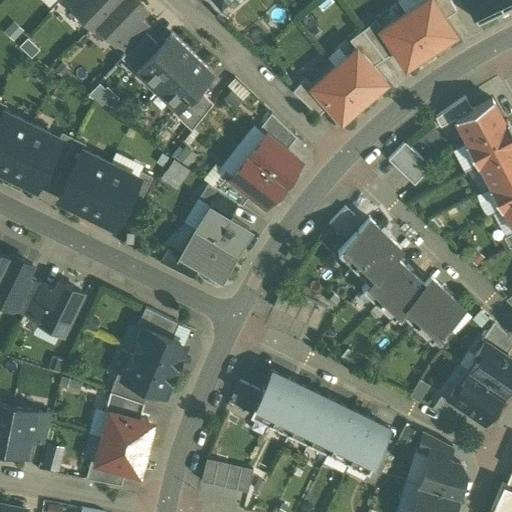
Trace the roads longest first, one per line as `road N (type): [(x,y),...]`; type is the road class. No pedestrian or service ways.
road 1 (residential): [(494,449),(233,323)]
road 2 (residential): [(0,205),(233,323)]
road 3 (residential): [(170,0),(346,157)]
road 4 (residential): [(511,318),(346,157)]
road 5 (residential): [(233,323),(280,237),(346,157)]
road 6 (residential): [(168,505),(198,396),(233,323)]
road 7 (residential): [(346,157),(419,94),(493,47)]
road 8 (residential): [(0,478),(168,505)]
